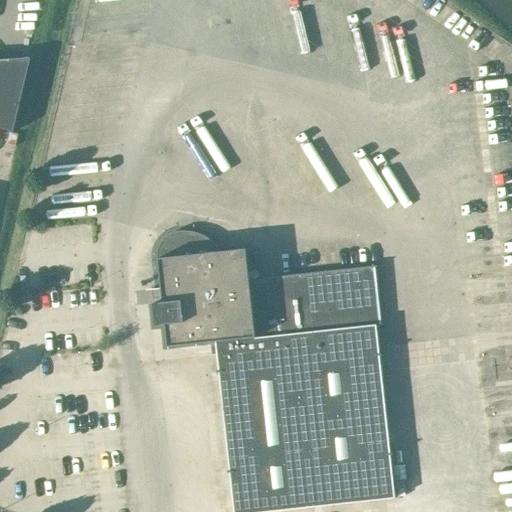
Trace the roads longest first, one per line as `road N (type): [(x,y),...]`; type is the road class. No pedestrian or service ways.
road 1 (unknown): [(427,238),(449,490),(443,511)]
road 2 (unknown): [(150,433),(19,454),(10,440),(18,389)]
road 3 (unknown): [(122,318),(39,329),(18,389)]
road 4 (unknown): [(18,389),(140,384)]
